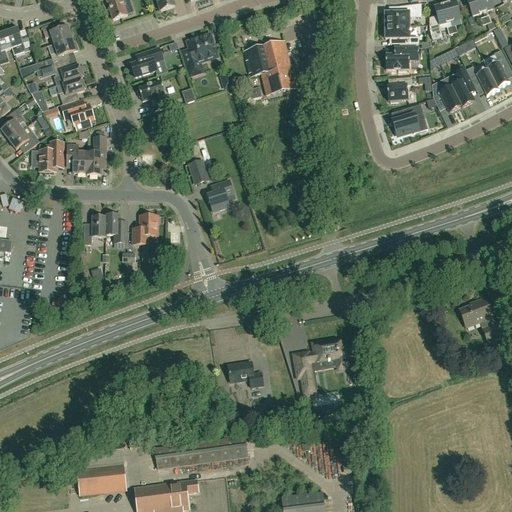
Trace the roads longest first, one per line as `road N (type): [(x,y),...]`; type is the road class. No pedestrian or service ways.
road 1 (residential): [(511,109),(383,163),(360,80),(366,0)]
road 2 (primary): [(0,380),(211,297)]
road 3 (primary): [(330,261),(511,199)]
road 4 (residential): [(95,56),(269,0)]
road 5 (residential): [(206,323),(339,305),(330,261)]
road 6 (residential): [(211,297),(176,200),(132,196)]
road 7 (residential): [(132,196),(124,141),(95,56)]
road 8 (residential): [(132,196),(39,194),(0,168)]
road 9 (primary): [(211,297),(330,261)]
